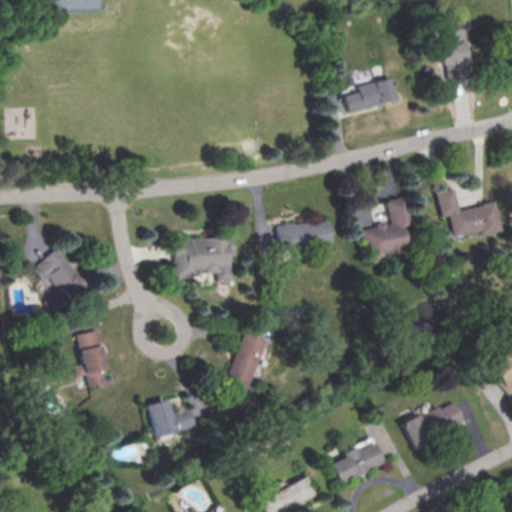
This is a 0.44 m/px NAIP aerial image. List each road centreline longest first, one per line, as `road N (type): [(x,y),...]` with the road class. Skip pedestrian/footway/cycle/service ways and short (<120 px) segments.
road 1 (residential): [(511,120),(225,181),(0,194)]
road 2 (residential): [(114,191),(129,268),(161,333)]
road 3 (residential): [(511,448),(389,511)]
